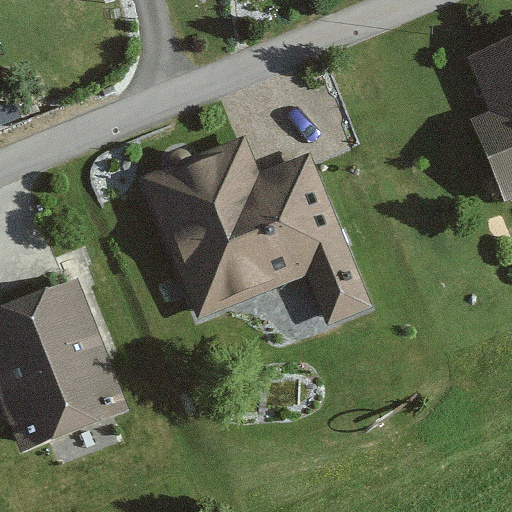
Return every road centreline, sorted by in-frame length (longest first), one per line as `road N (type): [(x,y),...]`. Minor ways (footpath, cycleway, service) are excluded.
road 1 (residential): [(179,94),(416,0)]
road 2 (residential): [(0,162),(179,94)]
